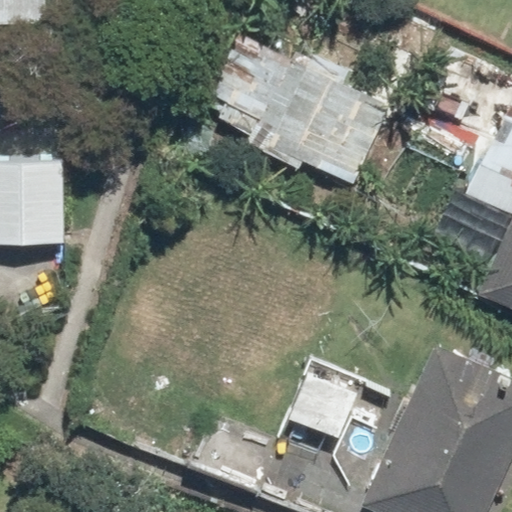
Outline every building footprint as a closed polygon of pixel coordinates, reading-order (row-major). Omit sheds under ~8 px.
[(51,0),(0,0),(0,16),(51,15),(51,0)] [(254,152),(300,177),(312,154),(353,177),(389,110),(339,82),(348,65),(314,47),(339,0),(277,0),(257,38),(228,22),(191,89),(226,108),(221,119),(260,141),(254,152)] [(487,135),(476,162),(511,175),(511,191),(474,290),(511,304),(511,62),(450,39),(423,110),(487,135)] [(64,150),(0,150),(0,232),(65,231),(64,150)] [(357,497),(391,511),(482,511),(511,447),(511,371),(430,334),(357,497)] [(307,364),(286,413),(341,437),(363,388),(307,364)]
